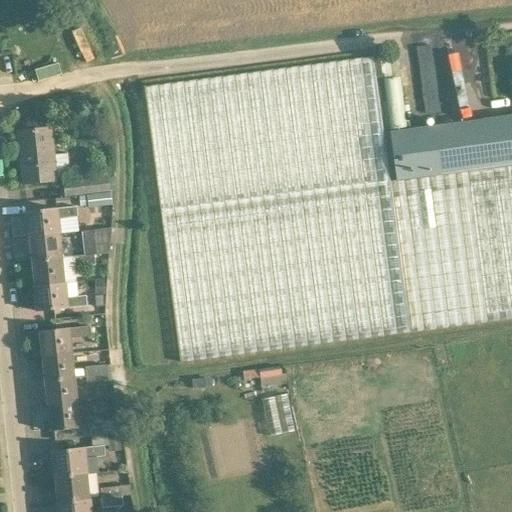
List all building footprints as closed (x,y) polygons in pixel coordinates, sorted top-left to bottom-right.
[(145,87),(181,362),(435,329),(511,318),(511,164),(397,180),(390,181),(376,74),(382,74),(380,61),(374,62),(374,57),(145,87)] [(102,116),(103,108),(96,103),(89,106),(88,114),(94,119),(102,116)] [(397,180),(511,164),(511,115),(390,132),(397,180)] [(53,155),(51,128),(18,132),(24,184),(56,180),(56,179),(69,177),(67,154),(53,155)] [(65,197),(112,192),(109,176),(63,182),(65,197)] [(88,208),(112,205),(111,193),(87,195),(88,208)] [(79,196),(80,206),(88,206),(87,195),(79,196)] [(27,211),(29,237),(58,234),(56,218),(76,215),(76,206),(27,211)] [(111,229),(81,232),(84,256),(84,257),(94,256),(94,255),(109,254),(111,229)] [(29,237),(32,261),(60,259),(73,257),(72,244),(59,245),(58,234),(29,237)] [(84,256),(73,257),(74,268),(95,266),(94,256),(84,257),(84,256)] [(32,261),(35,286),(63,283),(60,259),(32,261)] [(65,299),(63,283),(35,286),(37,311),(87,306),(86,297),(65,299)] [(90,336),(89,326),(39,331),(42,355),(71,353),(70,338),(90,336)] [(71,353),(42,355),(45,381),(74,378),(71,353)] [(85,366),(87,377),(108,374),(106,364),(85,366)] [(260,377),(282,374),(281,366),(244,371),(245,379),(260,377)] [(108,374),(87,377),(88,387),(109,385),(108,374)] [(45,381),(47,407),(77,405),(74,378),(45,381)] [(269,435),(295,428),(286,392),(260,399),(269,435)] [(78,418),(77,405),(47,407),(50,431),(54,431),(55,441),(119,434),(117,417),(98,419),(98,416),(78,418)] [(121,435),(107,437),(108,443),(109,452),(122,451),(121,435)] [(52,451),(55,477),(86,475),(85,459),(107,458),(105,445),(52,451)] [(86,475),(55,477),(57,502),(88,499),(86,475)] [(101,498),(122,496),(121,485),(100,488),(101,498)] [(122,496),(101,498),(102,508),(124,506),(122,496)] [(58,511),(89,511),(88,499),(57,502),(58,511)]
